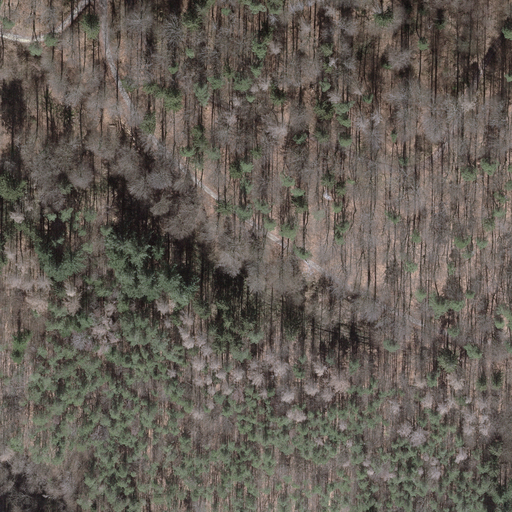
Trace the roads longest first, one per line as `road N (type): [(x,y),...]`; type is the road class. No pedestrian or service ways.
road 1 (track): [(511,348),(462,341),(418,321),(267,236),(200,188),(151,142),(129,104),(116,65),(113,0)]
road 2 (track): [(125,0),(142,41),(212,101),(406,172),(448,149),(488,56),(511,30)]
